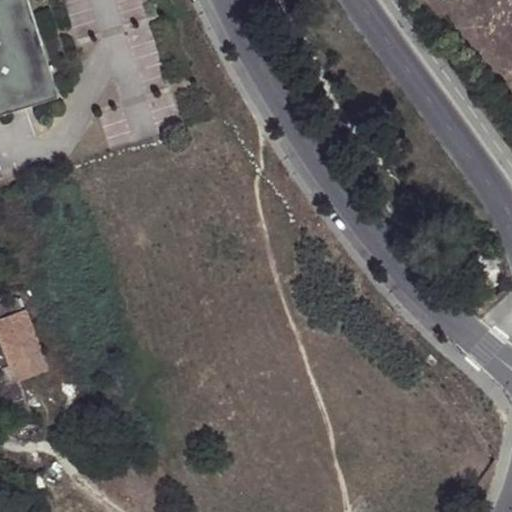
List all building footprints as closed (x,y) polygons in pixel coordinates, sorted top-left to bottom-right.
[(0,0),(0,114),(58,97),(27,0),(0,0)] [(0,305),(0,318),(18,313),(14,301),(0,305)] [(0,336),(9,364),(15,383),(18,382),(46,373),(27,311),(18,313),(0,318),(0,336)] [(0,403),(0,409),(2,414),(25,404),(26,402),(18,382),(15,383),(9,364),(0,366),(0,367),(11,399),(0,403)] [(25,404),(2,414),(0,415),(0,416),(8,434),(33,424),(25,404)]
